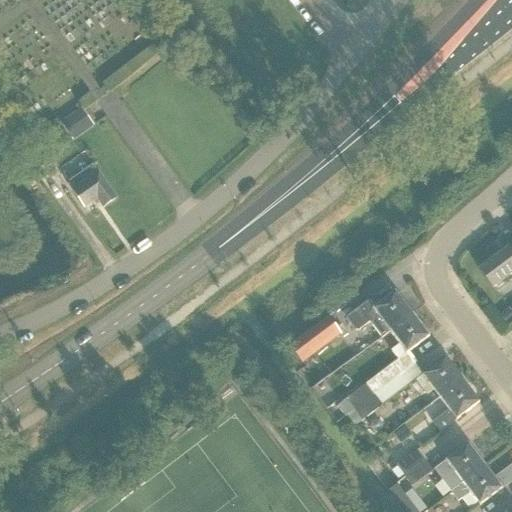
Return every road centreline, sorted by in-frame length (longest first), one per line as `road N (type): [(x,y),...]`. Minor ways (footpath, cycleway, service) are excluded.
road 1 (residential): [(0,336),(83,296),(180,231),(270,152),(354,53)]
road 2 (secondary): [(0,402),(167,287),(358,130)]
road 3 (residential): [(511,391),(430,274),(441,249),(511,187)]
road 4 (secondary): [(358,130),(511,7)]
road 5 (secondary): [(476,0),(358,130)]
